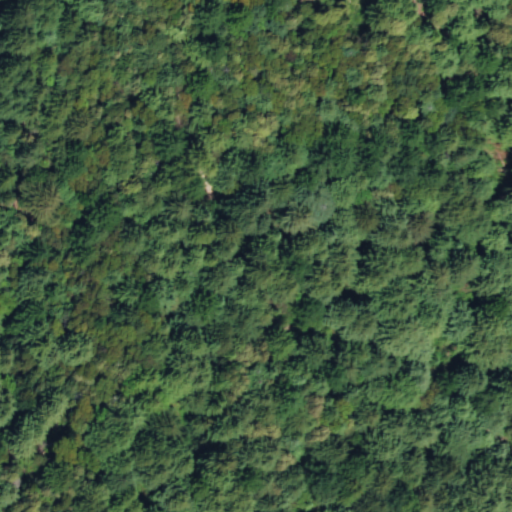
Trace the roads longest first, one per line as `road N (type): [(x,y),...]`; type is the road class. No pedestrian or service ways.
road 1 (track): [(511,148),(463,134),(387,26),(357,0),(167,11),(125,82),(83,200),(27,248),(0,242)]
road 2 (track): [(434,511),(445,457),(341,409),(207,481),(32,444),(5,386),(41,323),(47,278),(27,248)]
